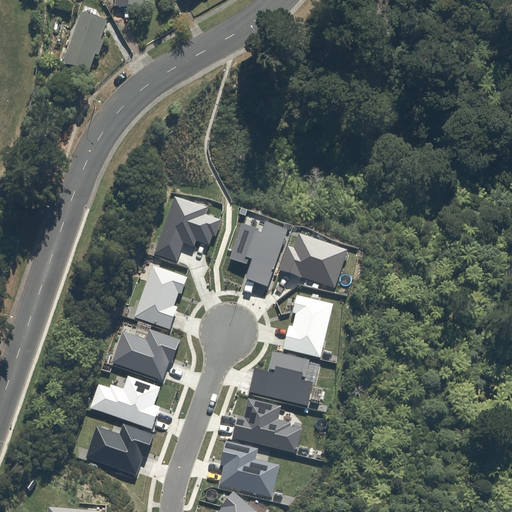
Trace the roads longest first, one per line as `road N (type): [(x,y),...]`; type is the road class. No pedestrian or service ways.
road 1 (residential): [(273,0),(115,110),(73,181),(0,398)]
road 2 (residential): [(230,326),(182,459),(172,511)]
